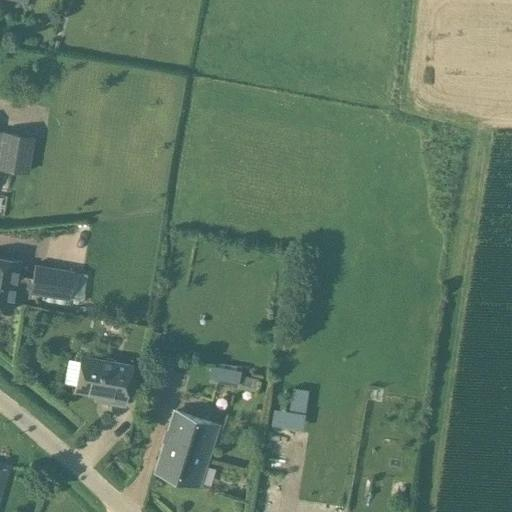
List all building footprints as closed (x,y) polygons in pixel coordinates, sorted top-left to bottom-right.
[(0,167),(28,173),(35,136),(1,130),(0,135),(0,167)] [(19,260),(0,256),(0,309),(10,311),(14,285),(30,288),(29,292),(69,299),(74,271),(34,264),(32,278),(16,275),(19,260)] [(104,394),(103,400),(124,404),(131,364),(80,355),(74,389),(104,394)] [(161,355),(153,386),(165,390),(174,358),(161,355)] [(212,365),(210,377),(214,378),(217,379),(239,383),(242,371),(212,365)] [(176,410),(157,471),(199,484),(218,423),(176,410)]
